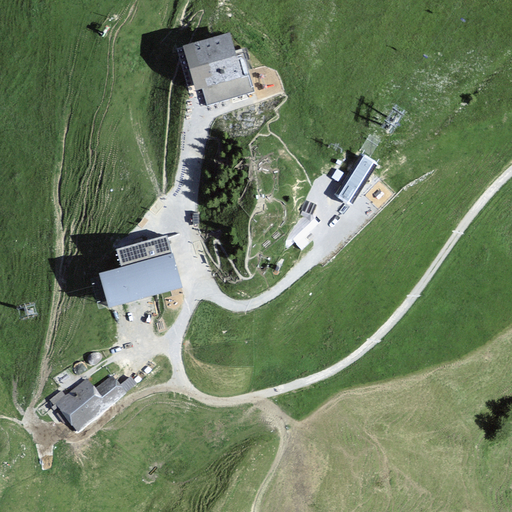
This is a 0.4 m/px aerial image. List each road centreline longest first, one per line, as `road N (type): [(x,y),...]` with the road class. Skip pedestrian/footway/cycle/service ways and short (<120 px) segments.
road 1 (track): [(183,380),(216,402),(338,367),(406,305),(511,170)]
road 2 (track): [(198,283),(227,303),(253,303),(365,203)]
road 3 (track): [(31,414),(45,434),(81,435),(130,398),(183,380)]
road 4 (track): [(182,218),(198,283),(173,347),(183,380)]
